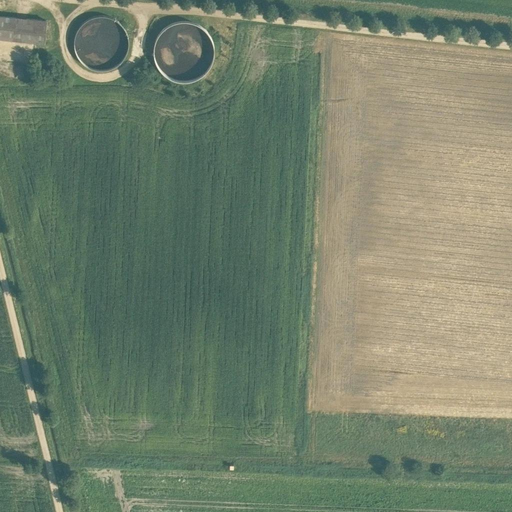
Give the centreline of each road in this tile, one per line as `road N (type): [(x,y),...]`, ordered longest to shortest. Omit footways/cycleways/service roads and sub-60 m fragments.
road 1 (track): [(511,43),(108,0)]
road 2 (track): [(0,287),(55,511)]
